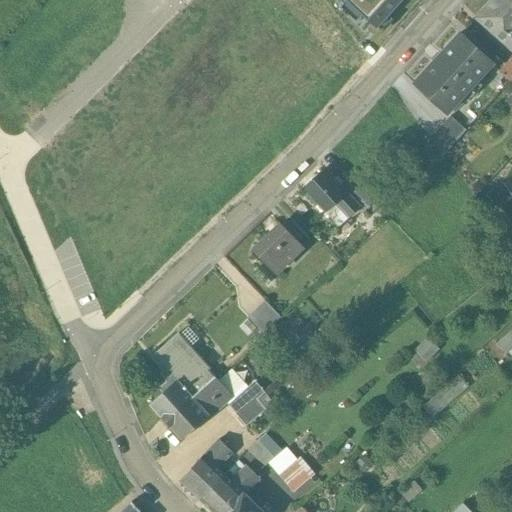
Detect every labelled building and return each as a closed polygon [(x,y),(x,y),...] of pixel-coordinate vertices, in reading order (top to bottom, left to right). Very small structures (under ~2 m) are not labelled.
[(345,0),(375,27),(400,0),(345,0)] [(511,3),(508,0),(491,0),(488,4),(489,5),(478,17),(511,47),(511,3)] [(461,32),(415,83),(448,113),(495,62),(461,32)] [(511,57),(498,72),(509,82),(511,78),(511,57)] [(453,116),(429,139),(442,156),(466,130),(453,116)] [(341,184),(325,168),(303,189),(325,212),(336,202),(350,216),(361,205),(341,184)] [(376,197),(352,172),(341,184),(361,205),(364,209),(376,197)] [(281,224),(254,250),(276,273),(303,247),(281,224)] [(248,317),(264,333),(281,317),(265,300),(248,317)] [(210,368),(179,333),(153,355),(177,382),(150,404),(166,422),(216,377),(215,377),(208,370),(210,368)] [(411,353),(421,364),(439,348),(429,337),(411,353)] [(216,377),(166,422),(182,440),(208,416),(210,417),(222,407),(221,406),(232,395),(216,377)] [(255,381),(229,405),(238,416),(257,399),(265,392),(255,381)] [(257,399),(238,416),(246,426),(266,410),(257,399)] [(232,452),(220,440),(205,456),(217,468),(232,452)] [(205,456),(181,480),(201,499),(224,475),(217,468),(205,456)] [(301,457),(279,475),(286,484),(308,465),(301,457)] [(308,465),(286,484),(294,492),(315,474),(308,465)] [(260,479),(247,467),(232,483),(241,491),(244,487),(248,491),(260,479)] [(224,475),(201,499),(213,511),(227,511),(244,495),(241,491),(232,483),(224,475)] [(260,510),(244,495),(227,511),(269,511),(264,506),(260,510)] [(131,502),(121,511),(138,511),(140,511),(131,502)]
